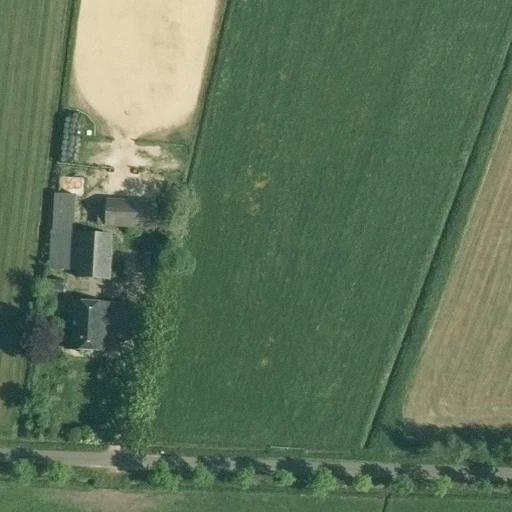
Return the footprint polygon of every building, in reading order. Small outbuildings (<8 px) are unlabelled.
[(71,230),(72,189),(51,189),(51,230),(71,230)] [(158,202),(107,200),(106,227),(157,229),(158,202)] [(49,268),(77,270),(79,233),(73,232),(52,231),(51,231),(49,268)] [(79,233),(77,270),(77,277),(110,279),(112,234),(79,232),(79,233)] [(135,330),(136,304),(70,301),(67,348),(108,350),(109,328),(135,330)]
